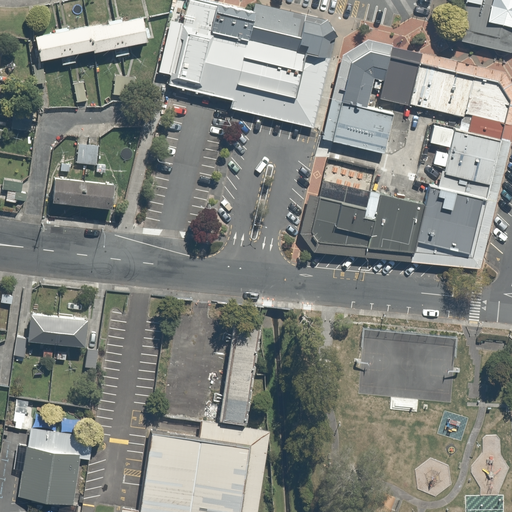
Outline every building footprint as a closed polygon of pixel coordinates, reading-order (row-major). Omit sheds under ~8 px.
[(219,3),(205,0),(189,0),(186,20),(179,18),(169,60),(175,61),(170,84),(233,98),(316,118),(337,36),(339,35),(329,18),(327,19),(257,2),(255,10),(219,2),(219,3)] [(511,48),(511,0),(463,0),(455,37),(510,50),(511,48)] [(122,19),(115,21),(122,55),(129,54),(128,46),(147,42),(142,18),(123,22),(122,19)] [(101,24),(89,27),(94,50),(94,53),(115,49),(116,56),(122,55),(115,21),(108,22),(109,25),(102,26),(101,24)] [(69,27),(61,28),(68,63),(75,62),(73,54),(94,50),(89,27),(69,31),(69,27)] [(56,33),(36,37),(41,61),(61,57),(63,64),(68,63),(61,28),(55,29),(56,33)] [(323,139),(334,142),(352,63),(371,52),(390,56),(393,47),(393,45),(368,40),(343,55),(323,139)] [(393,47),(390,56),(499,82),(511,101),(471,255),(480,269),(511,135),(511,84),(504,72),(393,47)] [(418,242),(471,255),(511,101),(499,82),(390,56),(371,52),(352,63),(334,142),(385,154),(395,114),(368,107),(375,78),(384,81),(379,100),(461,118),(459,129),(454,128),(440,188),(430,186),(425,204),(370,191),(366,208),(321,198),(312,232),(320,243),(415,253),(418,242)] [(131,78),(113,75),(110,95),(128,98),(131,78)] [(316,118),(233,98),(231,108),(314,127),(316,118)] [(100,146),(77,144),(76,164),(98,166),(100,146)] [(23,181),(4,178),(2,190),(8,191),(6,201),(17,203),(17,200),(26,202),(27,193),(21,192),(23,181)] [(85,181),(55,178),(53,203),(82,206),(85,181)] [(115,184),(85,181),(82,206),(113,209),(115,184)] [(324,181),(321,198),(366,208),(370,191),(324,181)] [(314,252),(480,269),(471,255),(418,242),(415,253),(320,243),(312,232),(321,198),(310,195),(300,234),(314,252)] [(15,295),(0,292),(0,303),(14,305),(15,295)] [(88,319),(31,313),(29,342),(85,347),(88,319)] [(243,329),(215,325),(200,417),(228,422),(243,329)] [(380,328),(343,325),(340,354),(377,357),(380,328)] [(28,336),(16,334),(13,356),(25,358),(28,336)] [(438,346),(432,346),(428,390),(464,394),(468,350),(460,350),(461,339),(439,337),(438,346)] [(99,349),(87,347),(85,368),(97,370),(99,349)] [(28,401),(17,398),(11,422),(16,423),(14,429),(26,432),(32,412),(25,410),(28,401)] [(241,511),(251,449),(152,432),(139,511),(124,508),(122,511),(241,511)] [(64,451),(9,442),(0,494),(55,503),(64,451)]
